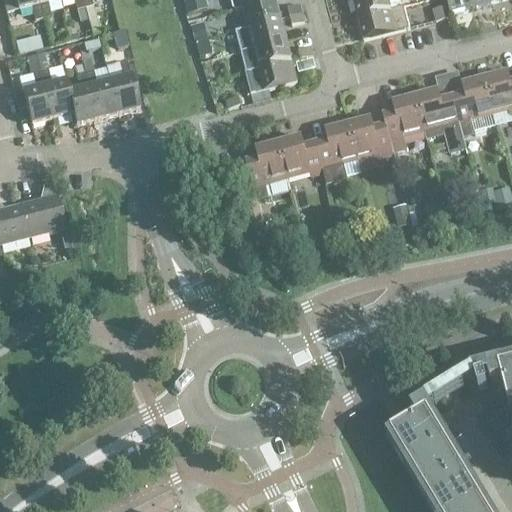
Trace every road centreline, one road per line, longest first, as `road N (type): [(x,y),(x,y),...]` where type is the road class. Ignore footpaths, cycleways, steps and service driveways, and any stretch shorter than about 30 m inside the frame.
road 1 (secondary): [(511,282),(370,316),(270,351)]
road 2 (secondary): [(285,381),(511,285)]
road 3 (residential): [(131,151),(312,109),(341,85)]
road 4 (secondary): [(185,392),(78,456),(13,511)]
road 5 (secondary): [(21,511),(199,422)]
road 6 (residential): [(341,85),(511,42)]
